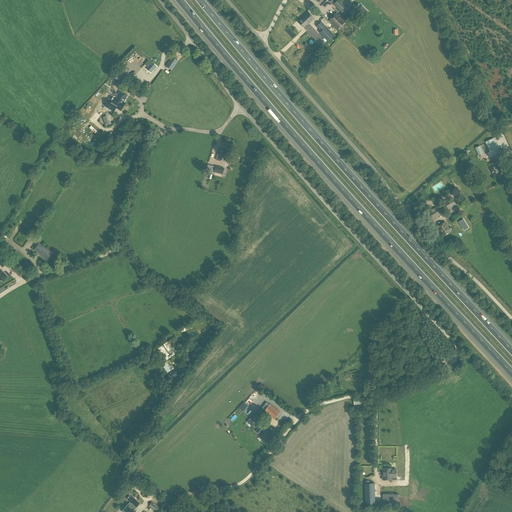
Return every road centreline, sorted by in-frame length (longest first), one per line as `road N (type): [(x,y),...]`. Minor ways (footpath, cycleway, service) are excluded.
road 1 (motorway): [(180,0),(511,374)]
road 2 (unclassified): [(159,0),(239,105),(454,339),(453,361)]
road 3 (motorway): [(511,351),(199,0)]
road 4 (unclassified): [(511,314),(443,252),(228,0)]
road 5 (track): [(0,295),(110,249),(123,236),(148,146),(169,130),(222,130),(239,105)]
road 6 (track): [(167,511),(179,497),(243,482),(309,408),(382,392),(453,361)]
